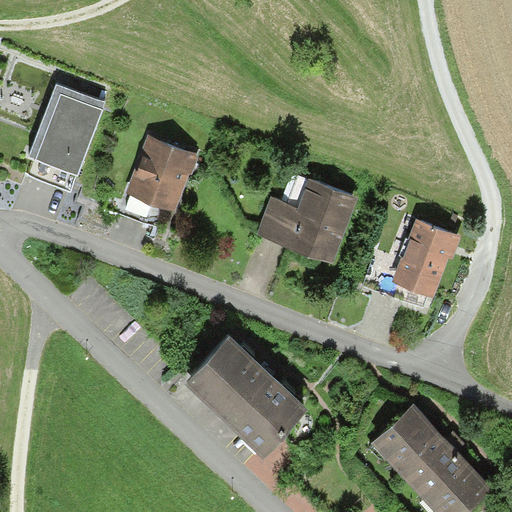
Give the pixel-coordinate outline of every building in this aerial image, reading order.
[(58,79),(32,149),(35,150),(27,171),(72,187),(79,166),(82,169),(109,98),(58,79)] [(201,150),(151,131),(130,188),(176,205),(189,170),(193,171),(201,150)] [(273,191),(259,226),(335,255),(360,190),(310,171),(299,201),(273,191)] [(460,229),(416,212),(393,273),(434,288),(448,250),(452,251),(460,229)] [(186,363),(263,438),(307,393),(276,363),(230,318),(186,363)] [(415,396),(374,434),(446,511),(456,511),(492,480),(457,442),(415,396)]
